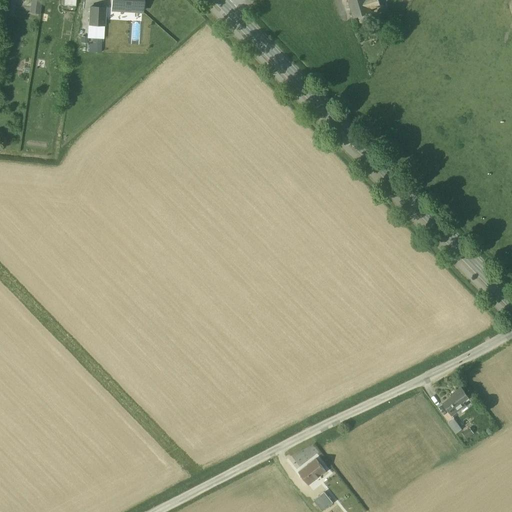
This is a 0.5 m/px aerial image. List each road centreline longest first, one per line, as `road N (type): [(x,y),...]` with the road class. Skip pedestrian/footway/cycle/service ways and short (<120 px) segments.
road 1 (secondary): [(225,5),(511,300)]
road 2 (unclassified): [(511,331),(160,511)]
